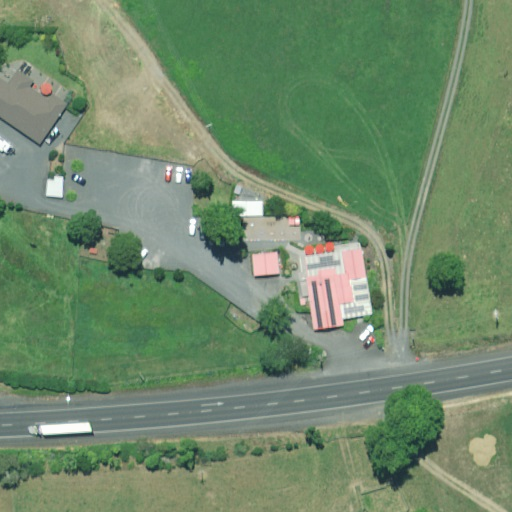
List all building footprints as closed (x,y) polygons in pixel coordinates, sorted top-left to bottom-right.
[(34,82),(17,71),(8,84),(0,78),(0,116),(40,145),(67,105),(53,96),(49,101),(30,88),(34,82)] [(62,198),(63,180),(47,178),(46,196),(62,198)] [(262,216),(262,201),(232,202),(233,217),(262,216)] [(287,217),(288,227),(300,226),(299,216),(287,217)] [(304,234),(308,258),(336,253),(334,241),(329,242),(327,230),(304,234)] [(336,253),(308,258),(304,258),(302,259),(305,278),(314,330),(343,325),(342,319),(372,314),(361,249),(336,253)] [(279,274),(277,253),(252,255),(253,276),(279,274)]
